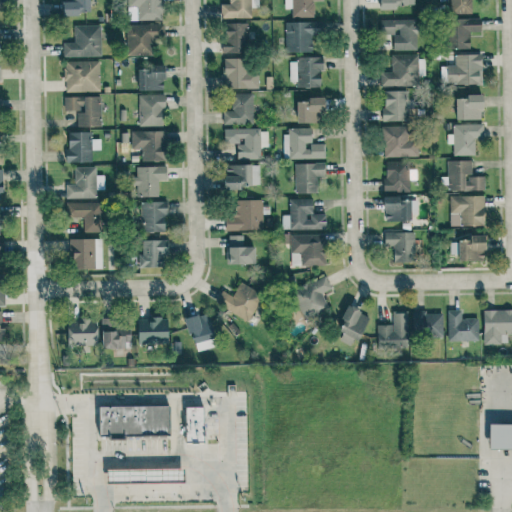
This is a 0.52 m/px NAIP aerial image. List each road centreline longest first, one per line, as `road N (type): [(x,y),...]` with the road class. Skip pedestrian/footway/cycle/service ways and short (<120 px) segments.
road 1 (residential): [(44,511),(32,0)]
road 2 (residential): [(37,290),(177,288),(198,276),(194,0)]
road 3 (residential): [(511,278),(364,278),(356,244),(356,0)]
